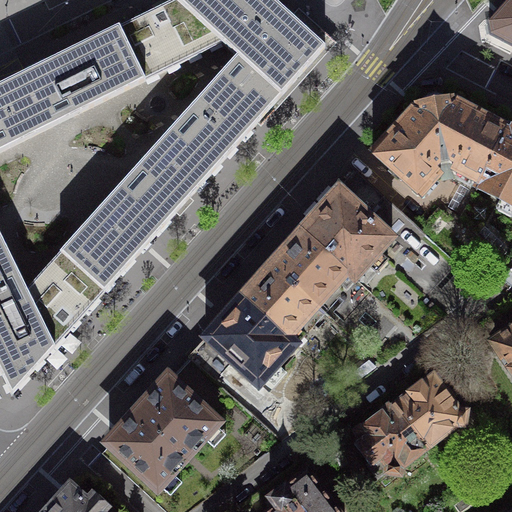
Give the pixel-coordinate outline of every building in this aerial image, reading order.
[(0,371),(12,395),(325,49),(270,0),(175,0),(0,86),(0,371)] [(511,46),(511,0),(510,0),(489,24),(490,30),(492,36),(511,46)] [(476,188),(477,189),(509,129),(452,99),(447,97),(442,96),(437,95),(433,96),(428,97),(423,99),(419,102),(416,106),(373,154),(421,197),(441,175),(453,174),(477,187),(476,188)] [(511,130),(509,129),(477,189),(511,206),(511,130)] [(306,227),(302,232),(355,280),(364,287),(370,281),(387,296),(415,265),(406,256),(426,235),(358,172),(357,173),(340,191),(339,191),(335,195),(306,227)] [(326,313),(355,280),(302,232),(298,236),(287,248),(272,265),(326,313)] [(242,298),(296,346),(326,313),(272,265),(257,281),(247,293),(242,298)] [(296,346),(242,298),(238,302),(199,346),(188,357),(237,401),(250,413),(285,374),(277,366),(296,346)] [(511,328),(494,340),(497,345),(501,350),(498,351),(511,372),(511,328)] [(178,368),(168,379),(216,423),(237,401),(188,357),(178,368)] [(409,396),(398,405),(429,446),(447,433),(450,437),(464,426),(466,412),(460,411),(452,400),(455,398),(447,388),(456,381),(443,365),(421,382),(407,393),(409,396)] [(110,445),(102,454),(121,471),(130,471),(134,467),(157,488),(216,423),(168,379),(137,413),(109,444),(110,445)] [(429,446),(398,405),(390,410),(388,407),(356,432),(360,436),(364,441),(359,445),(371,461),(365,465),(377,481),(387,473),(400,475),(401,468),(429,446)] [(276,507),(269,511),(338,511),(307,471),(269,498),(273,503),(276,507)] [(70,488),(48,511),(101,511),(105,508),(93,497),(87,503),(70,488)]
